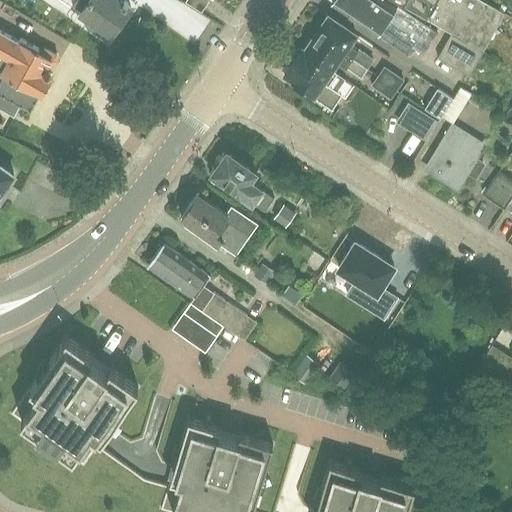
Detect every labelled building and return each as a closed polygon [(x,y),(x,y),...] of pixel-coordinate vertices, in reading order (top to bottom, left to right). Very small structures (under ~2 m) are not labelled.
[(111,35),(131,8),(119,0),(76,0),(72,6),(89,19),(86,23),(107,38),(110,35),(111,35)] [(396,7),(385,0),(335,0),(333,4),(410,56),(415,48),(423,54),(437,32),(397,5),(396,7)] [(392,0),(427,18),(451,33),(482,51),(504,12),(483,0),(392,0)] [(367,68),(373,60),(349,44),(356,34),(326,14),(320,23),(320,24),(320,25),(321,25),(321,26),(316,33),(367,68)] [(49,76),(58,60),(57,53),(46,48),(38,48),(21,38),(19,41),(0,29),(0,71),(3,74),(0,79),(0,107),(14,115),(20,104),(30,110),(31,109),(30,109),(39,94),(42,95),(44,90),(48,92),(52,85),(49,83),(51,78),(49,76)] [(367,68),(316,33),(311,40),(309,41),(308,41),(306,42),(302,48),(301,49),(332,70),(332,69),(338,61),(361,76),(367,68)] [(469,74),(482,51),(451,33),(437,56),(469,74)] [(290,60),(292,62),(285,73),(294,79),(292,82),(313,97),(314,95),(332,107),(341,95),(334,90),(343,77),(332,69),(332,70),(301,49),(302,48),(300,47),(299,47),(298,47),(297,47),(290,57),(290,58),(290,59),(290,60)] [(392,97),(403,80),(385,67),(373,84),(392,97)] [(442,117),(455,97),(439,87),(426,107),(442,117)] [(483,100),(473,94),(468,100),(479,107),(483,100)] [(437,118),(420,108),(408,127),(425,137),(437,118)] [(432,168),(458,184),(466,171),(475,176),(483,164),(474,158),(482,145),(450,126),(437,146),(443,150),(432,168)] [(242,192),(265,208),(273,195),(250,180),(255,172),(226,152),(224,155),(221,155),(218,160),(219,164),(211,175),(240,194),(242,192)] [(0,191),(14,172),(0,162),(0,191)] [(510,211),(511,207),(511,179),(499,171),(482,195),(503,209),(504,207),(510,211)] [(226,212),(198,192),(181,216),(188,221),(185,225),(217,248),(219,244),(235,255),(256,224),(231,206),(226,212)] [(286,226),(295,212),(283,204),(274,217),(286,226)] [(399,296),(383,286),(397,265),(355,238),(336,269),(354,280),(345,294),(384,318),(399,296)] [(244,338),(255,321),(202,285),(209,275),(161,242),(145,263),(192,296),(189,301),(191,302),(224,325),(244,338)] [(271,283),(277,275),(262,264),(256,272),(271,283)] [(217,335),(224,325),(191,302),(184,312),(217,335)] [(67,336),(30,388),(40,395),(21,421),(73,458),(92,432),(102,439),(138,387),(110,367),(106,372),(91,362),(95,356),(67,336)] [(498,382),(511,358),(511,356),(492,344),(477,369),(498,382)] [(305,383),(320,363),(307,354),(293,374),(305,383)] [(342,386),(352,371),(339,362),(329,376),(342,386)] [(437,415),(443,407),(419,389),(413,396),(437,415)] [(239,511),(243,501),(255,504),(273,444),(240,434),(238,440),(220,434),(222,428),(189,418),(171,478),(182,482),(172,511),(239,511)] [(471,440),(460,442),(451,443),(453,454),(457,475),(477,471),(471,440)] [(406,511),(414,487),(382,477),(381,477),(380,483),(362,478),(363,472),(330,462),(316,508),(314,511),(406,511)]
